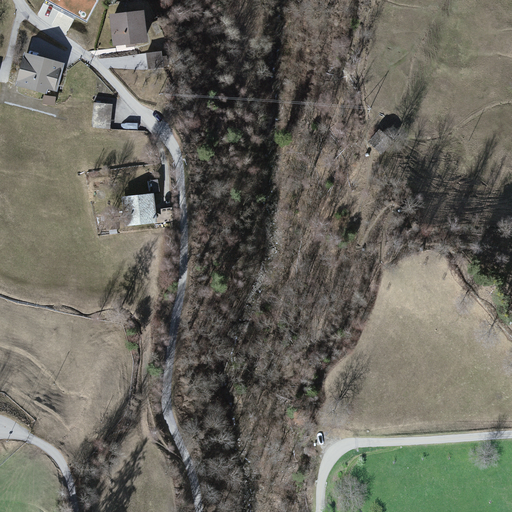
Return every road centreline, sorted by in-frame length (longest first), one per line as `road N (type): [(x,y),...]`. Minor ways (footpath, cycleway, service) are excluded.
road 1 (residential): [(21,0),(165,131),(182,159),(184,282),(167,404),(199,511)]
road 2 (residential): [(319,511),(333,453),(350,444),(511,435)]
